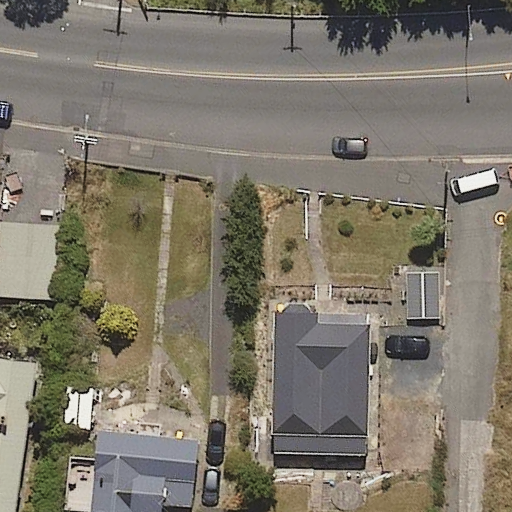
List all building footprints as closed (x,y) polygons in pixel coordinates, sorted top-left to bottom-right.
[(0,300),(59,303),(62,223),(0,220),(0,227),(0,300)] [(366,322),(319,323),(319,308),(271,309),(274,454),(368,452),(366,322)] [(0,511),(14,511),(38,357),(0,350),(0,511)] [(91,426),(95,387),(65,383),(61,423),(91,426)] [(160,511),(161,503),(193,506),(199,436),(95,426),(87,511),(160,511)]
